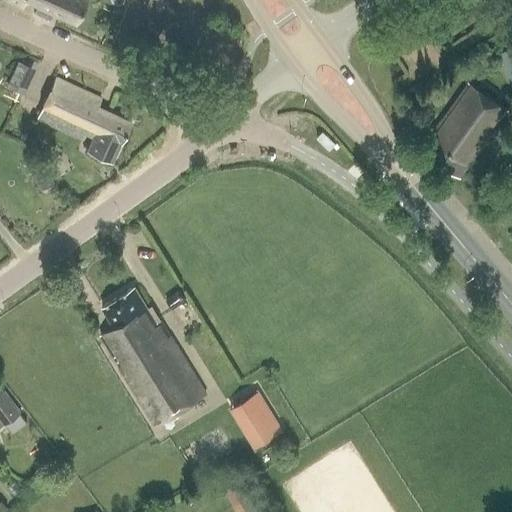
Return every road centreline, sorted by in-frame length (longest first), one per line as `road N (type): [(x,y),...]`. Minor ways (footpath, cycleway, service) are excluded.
road 1 (unclassified): [(511,358),(360,192),(297,150),(227,120)]
road 2 (unclassified): [(0,291),(227,120)]
road 3 (unclassified): [(227,120),(0,20)]
road 4 (primary): [(294,63),(413,187)]
road 5 (primary): [(413,187),(323,41)]
road 6 (primary): [(511,303),(413,187)]
